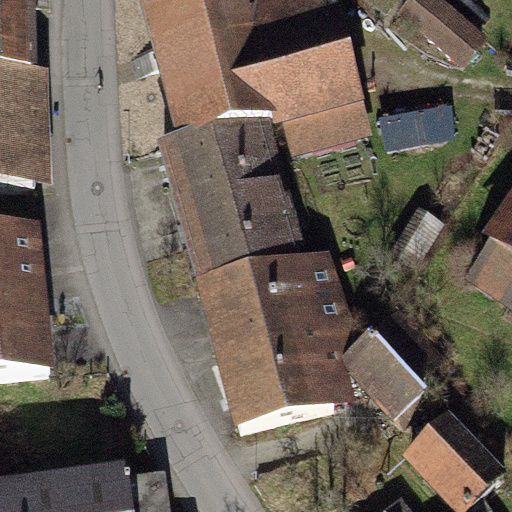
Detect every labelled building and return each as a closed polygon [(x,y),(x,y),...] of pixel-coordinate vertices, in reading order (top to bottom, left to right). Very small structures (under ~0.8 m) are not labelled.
[(33,0),(0,0),(0,94),(36,93),(33,0)] [(235,0),(139,0),(172,155),(268,134),(340,119),(323,43),(248,59),(235,0)] [(470,76),(498,46),(447,0),(419,0),(405,16),(470,76)] [(40,99),(0,100),(0,207),(44,206),(40,99)] [(268,134),(172,155),(163,158),(198,300),(303,275),(268,134)] [(511,212),(484,251),(493,257),(469,289),(511,320),(511,212)] [(50,239),(0,242),(0,392),(59,390),(50,239)] [(303,275),(198,300),(234,443),(371,409),(359,359),(336,267),(303,275)] [(396,321),(359,359),(371,409),(392,428),(448,370),(396,321)] [(452,429),(412,465),(455,511),(472,511),(503,485),(452,429)] [(0,511),(173,511),(169,478),(0,499),(0,511)]
